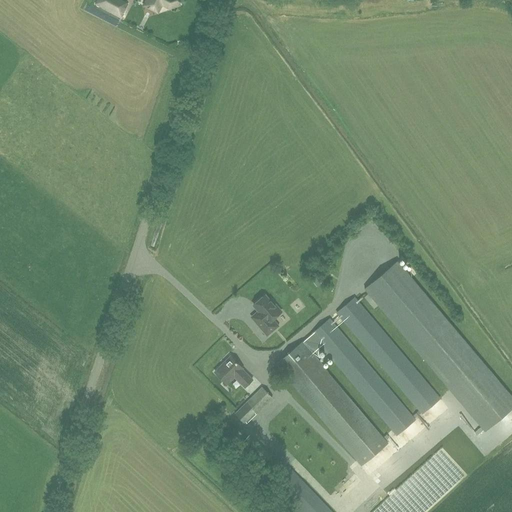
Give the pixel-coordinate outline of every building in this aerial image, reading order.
[(127,4),(118,0),(98,0),(96,4),(121,17),(127,4)] [(147,0),(144,6),(158,12),(162,5),(169,8),(180,5),(178,0),(147,0)] [(365,290),(485,431),(511,408),(511,396),(398,262),(365,290)] [(302,274),(296,279),(300,284),(306,280),(302,274)] [(254,305),(260,312),(253,318),(268,335),(279,326),(273,320),(282,312),(272,300),(271,301),(266,296),(254,305)] [(423,414),(441,399),(355,298),(337,313),(423,414)] [(312,335),(302,344),(302,343),(277,364),(363,465),(388,444),(312,355),(322,346),(398,435),(416,421),(330,320),(312,335)] [(243,370),(243,369),(231,357),(216,372),(228,384),(235,377),(246,388),(253,380),(243,370)] [(273,398),(263,388),(236,414),(246,425),(273,398)] [(282,411),(273,420),(341,488),(357,472),(295,410),(294,411),(288,417),(282,411)] [(250,435),(239,447),(257,463),(268,452),(250,435)] [(302,511),(332,511),(289,466),(273,481),(302,511)] [(372,511),(387,495),(380,489),(366,505),(361,501),(357,505),(361,509),(358,511),(372,511)]
